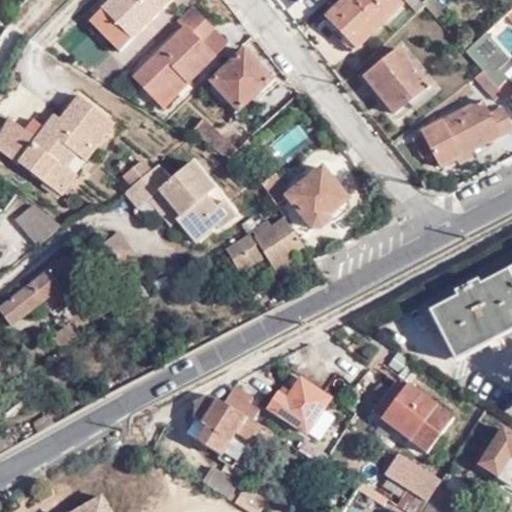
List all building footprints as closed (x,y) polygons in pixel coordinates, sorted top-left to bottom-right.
[(102,0),(85,14),(113,47),(170,0),(102,0)] [(399,0),(342,0),(328,13),(357,46),(403,4),(399,0)] [(421,0),(420,0),(405,0),(418,12),(425,6),(421,1),(421,0)] [(145,64),(169,89),(177,97),(219,58),(205,43),(218,30),(195,6),(179,21),(184,27),(145,64)] [(456,23),(447,31),(464,50),(473,42),(456,23)] [(218,30),(205,43),(219,58),(233,45),(218,30)] [(464,50),(483,71),(498,88),(507,79),(501,71),(497,69),(509,58),(485,31),(473,42),(464,50)] [(401,48),(367,74),(397,112),(431,85),(401,48)] [(246,49),(213,79),(241,109),(273,78),(246,49)] [(156,101),(169,89),(145,64),(132,75),(156,101)] [(483,71),(476,77),(496,100),(503,94),(498,88),(483,71)] [(483,101),(425,130),(426,132),(436,150),(443,165),(511,129),(511,128),(502,109),(491,115),(483,101)] [(56,166),(67,174),(76,162),(86,168),(116,131),(79,102),(60,125),(53,121),(34,142),(8,122),(0,135),(0,156),(40,186),(56,166)] [(223,158),(237,146),(204,117),(186,135),(196,140),(223,158)] [(436,150),(426,132),(415,138),(424,157),(436,150)] [(174,180),(164,167),(131,193),(143,208),(154,200),(163,192),(184,218),(179,222),(196,243),(218,226),(221,230),(237,217),(226,202),(218,208),(209,197),(216,191),(195,164),(174,180)] [(350,198),(323,165),(308,178),(305,174),(300,178),(302,183),(289,194),(314,226),(320,227),(328,222),(327,215),(350,198)] [(261,183),(277,203),(285,197),(269,176),(261,183)] [(173,226),(179,222),(184,218),(163,192),(154,200),(159,206),(159,209),(173,226)] [(282,209),(251,233),(276,272),(311,246),(282,209)] [(13,223),(35,251),(59,231),(32,210),(13,223)] [(264,260),(249,234),(225,251),(240,275),(264,260)] [(80,239),(29,280),(32,285),(1,309),(13,325),(45,301),(62,288),(71,300),(86,289),(72,269),(92,254),(80,239)] [(511,262),(427,308),(446,347),(511,313),(511,262)] [(54,313),(71,300),(62,288),(45,301),(54,313)] [(303,430),(321,442),(336,419),(324,410),(330,400),(292,376),(270,409),(303,430)] [(373,413),(382,420),(409,385),(399,378),(373,413)] [(409,385),(382,420),(427,455),(454,420),(409,385)] [(237,388),(225,405),(253,424),(259,412),(247,404),(252,397),(237,388)] [(268,446),(274,437),(253,424),(225,405),(210,396),(195,404),(193,428),(187,435),(235,466),(245,450),(244,450),(232,441),(237,434),(249,442),(250,443),(254,438),(268,446)] [(494,476),(511,487),(511,434),(504,429),(480,462),(496,473),(494,476)] [(244,450),(249,442),(237,434),(232,441),(244,450)] [(127,450),(121,440),(103,450),(111,466),(129,456),(127,450)] [(427,498),(441,474),(401,448),(386,471),(427,498)] [(205,483),(230,499),(240,484),(214,468),(205,483)] [(358,495),(382,507),(387,497),(363,485),(358,495)] [(438,487),(422,511),(453,511),(461,501),(438,487)] [(233,506),(244,511),(261,511),(267,501),(243,488),(233,506)] [(110,511),(103,497),(74,511),(110,511)]
